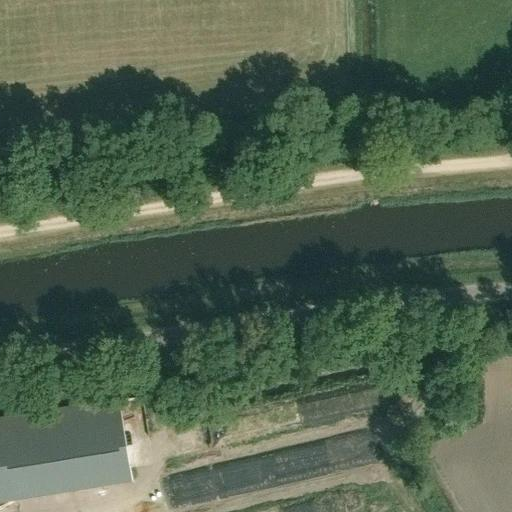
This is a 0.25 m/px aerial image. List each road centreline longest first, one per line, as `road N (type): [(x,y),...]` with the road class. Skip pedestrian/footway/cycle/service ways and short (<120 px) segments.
road 1 (unclassified): [(511,291),(0,362)]
road 2 (track): [(0,235),(380,176)]
road 3 (track): [(380,176),(511,164)]
